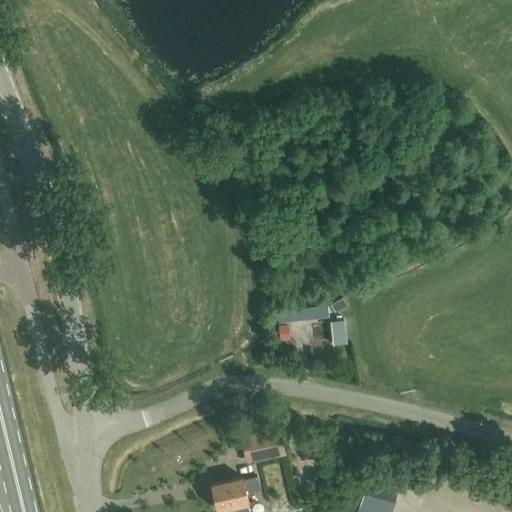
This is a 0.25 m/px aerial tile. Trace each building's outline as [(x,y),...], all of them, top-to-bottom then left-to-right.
[(288,260),(304,254),(300,242),(284,249),(288,260)] [(289,319),(330,316),(329,304),(288,308),(289,319)] [(335,344),(347,342),(342,318),(331,321),(335,344)] [(288,322),(278,324),(280,338),(290,337),(288,322)] [(254,434),(245,437),(249,454),(283,447),(278,422),(253,428),(254,434)] [(211,482),(217,508),(226,507),(227,511),(250,511),(246,492),(260,489),(257,474),(243,478),(242,475),(211,482)]
